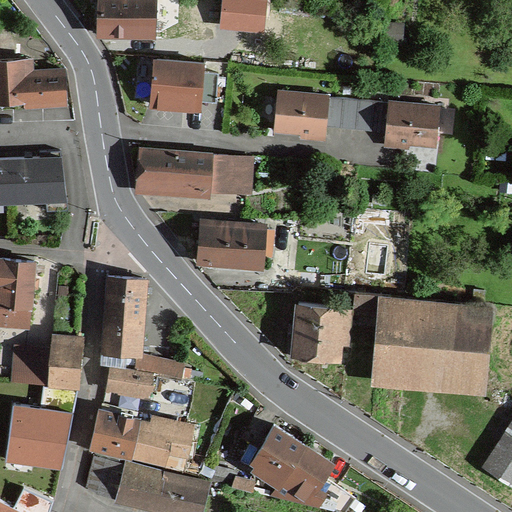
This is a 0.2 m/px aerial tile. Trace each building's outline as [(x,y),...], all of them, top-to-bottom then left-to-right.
[(158,0),(101,0),(101,1),(101,31),(122,32),(123,26),(157,28),(158,0)] [(265,0),(223,0),(221,25),(263,30),(265,0)] [(384,40),(399,41),(400,21),(385,20),(384,40)] [(207,59),(157,55),(155,76),(154,95),(204,101),(204,97),(207,67),(207,59)] [(0,56),(0,76),(31,75),(30,69),(29,56),(0,56)] [(67,67),(30,69),(31,75),(0,76),(0,98),(31,97),(32,102),(68,100),(67,67)] [(219,99),(221,69),(207,67),(204,97),(219,99)] [(328,129),(328,122),(330,93),(280,88),(277,126),(301,127),(328,129)] [(328,122),(344,123),(346,94),(330,93),(328,122)] [(344,123),(359,124),(360,95),(346,94),(344,123)] [(359,124),(374,125),(376,96),(360,95),(359,124)] [(374,125),(389,127),(391,97),(376,96),(374,125)] [(391,97),(389,127),(389,135),(411,137),(438,139),(441,101),(391,97)] [(139,182),(191,186),(194,150),(142,146),(139,182)] [(0,200),(47,198),(48,208),(70,207),(61,148),(40,149),(41,154),(0,156),(0,200)] [(194,150),(191,186),(228,188),(230,153),(194,150)] [(199,256),(263,263),(267,223),(203,216),(199,256)] [(290,233),(299,234),(300,222),(292,221),(290,233)] [(0,255),(0,321),(30,323),(33,284),(36,284),(37,277),(34,276),(36,258),(0,255)] [(108,318),(145,320),(147,276),(111,272),(108,318)] [(376,291),(358,289),(357,303),(374,305),(376,291)] [(494,303),(407,293),(385,291),(383,308),(428,312),(452,313),(493,317),(494,303)] [(342,338),(345,304),(301,299),(295,351),(300,351),(303,356),(311,357),(317,353),(341,355),(342,338)] [(353,304),(345,304),(342,338),(350,338),(353,304)] [(428,312),(383,308),(382,327),(380,345),(379,361),(423,365),(428,312)] [(423,365),(447,367),(452,313),(428,312),(423,365)] [(489,370),(493,317),(452,313),(447,367),(489,370)] [(106,359),(108,318),(106,318),(103,360),(112,361),(124,364),(125,363),(106,359)] [(143,353),(145,320),(108,318),(106,359),(125,363),(125,351),(132,352),(143,353)] [(83,354),(85,334),(81,334),(55,331),(54,345),(51,379),(51,380),(81,383),(83,354)] [(18,377),(51,379),(54,345),(21,342),(18,377)] [(140,366),(131,365),(124,364),(112,361),(109,378),(137,383),(140,366)] [(160,370),(140,366),(137,383),(157,386),(160,370)] [(184,375),(160,370),(157,386),(155,398),(179,402),(184,375)] [(209,409),(215,381),(184,375),(179,402),(179,403),(209,409)] [(95,442),(149,455),(157,418),(103,406),(95,442)] [(157,418),(149,455),(168,460),(170,446),(190,451),(195,427),(157,418)] [(283,476),(306,442),(306,441),(276,421),(253,456),(257,460),(254,464),(278,479),(281,475),(283,476)] [(511,426),(503,440),(511,445),(511,426)] [(511,445),(503,440),(496,451),(511,461),(511,445)] [(334,460),(306,442),(283,476),(289,480),(311,494),(325,473),(334,460)] [(511,461),(496,451),(488,463),(511,478),(511,461)] [(119,494),(138,499),(148,463),(128,459),(119,494)] [(216,478),(237,482),(240,472),(241,467),(220,462),(216,478)] [(148,463),(138,499),(150,503),(159,466),(148,463)] [(159,466),(150,503),(157,504),(158,503),(194,511),(203,511),(212,480),(159,466)] [(257,477),(240,472),(237,482),(255,487),(257,477)] [(324,502),(337,482),(325,473),(311,494),(307,499),(321,502),(324,502)] [(289,480),(281,492),(307,499),(311,494),(289,480)] [(324,502),(345,508),(355,494),(337,482),(324,502)]
